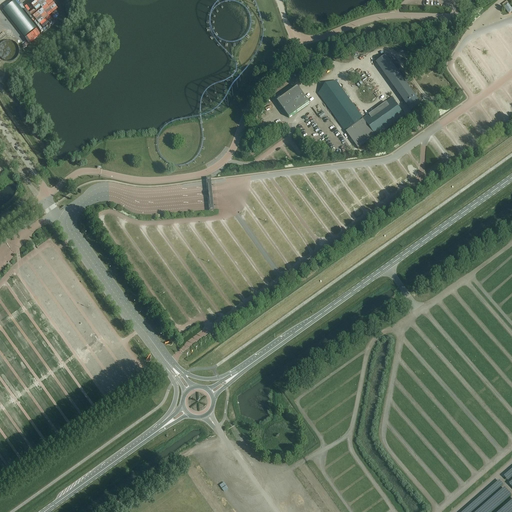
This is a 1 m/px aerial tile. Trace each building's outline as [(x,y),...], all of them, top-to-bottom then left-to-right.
[(508,13),(511,11),(511,9),(507,2),(503,5),(508,13)] [(16,3),(4,12),(26,39),(37,30),(16,3)] [(421,104),(386,55),(376,62),(411,111),(421,104)] [(398,107),(391,98),(363,119),(336,81),(325,84),(318,94),(358,149),(404,116),(398,107)] [(288,118),(309,104),(297,88),(277,103),(288,118)] [(12,251),(0,267),(0,273),(8,263),(12,266),(19,255),(12,251)]
